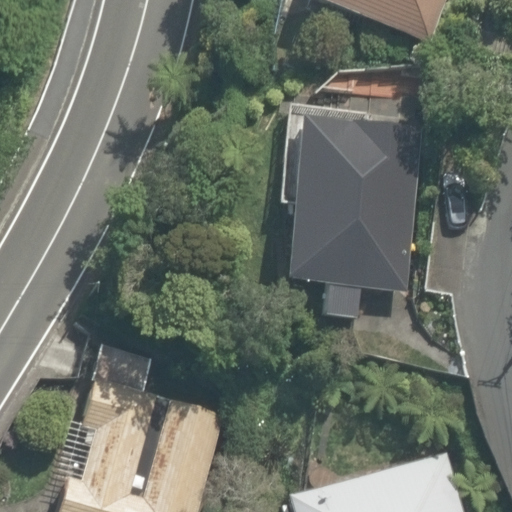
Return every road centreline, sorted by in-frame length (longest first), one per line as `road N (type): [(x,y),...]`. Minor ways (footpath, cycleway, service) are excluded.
road 1 (secondary): [(129,0),(0,280)]
road 2 (residential): [(511,401),(492,327),(511,193)]
